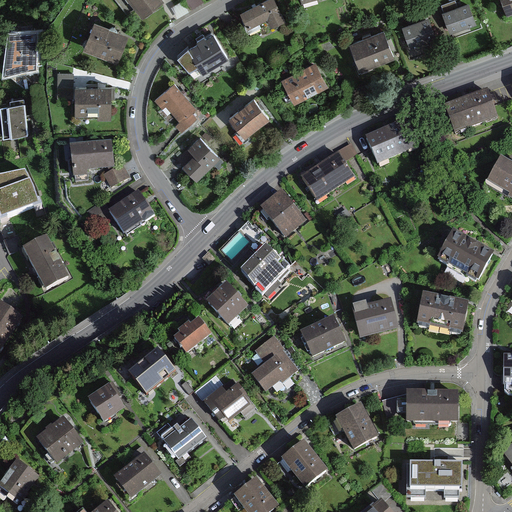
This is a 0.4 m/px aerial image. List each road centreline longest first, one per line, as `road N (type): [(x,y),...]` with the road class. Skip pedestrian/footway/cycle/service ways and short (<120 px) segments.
road 1 (tertiary): [(207,235),(256,182),(325,135),(511,56)]
road 2 (residential): [(484,371),(364,384),(326,404),(190,511)]
road 3 (residential): [(232,0),(171,37),(141,92),(146,155),(207,235)]
road 4 (tertiary): [(0,397),(128,306),(207,235)]
road 5 (residential): [(483,511),(484,371)]
